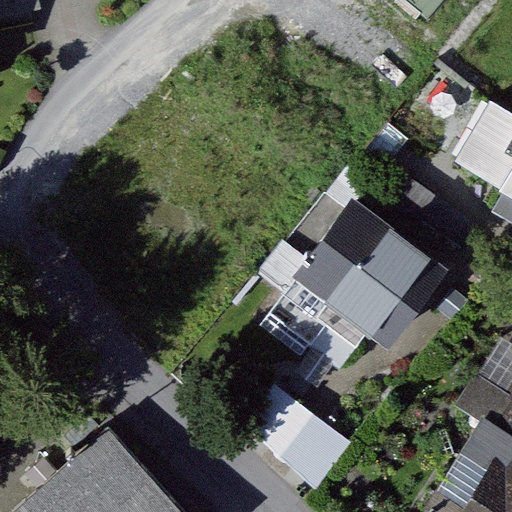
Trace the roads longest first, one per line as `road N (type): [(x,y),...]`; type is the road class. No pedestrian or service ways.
road 1 (residential): [(0,258),(35,276),(289,511)]
road 2 (residential): [(0,201),(35,133),(171,0)]
